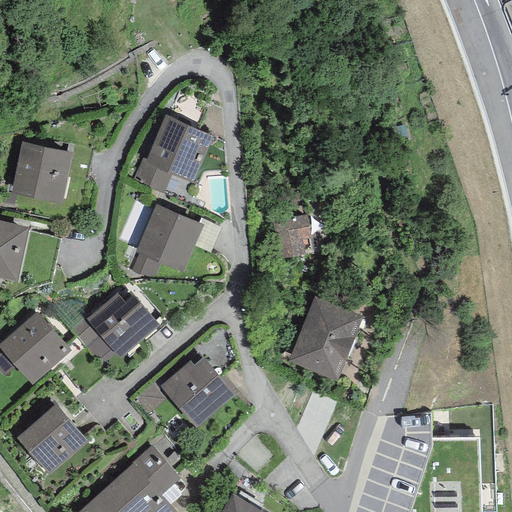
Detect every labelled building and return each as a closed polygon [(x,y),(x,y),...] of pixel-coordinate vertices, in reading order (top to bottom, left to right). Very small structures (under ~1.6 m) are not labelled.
[(145,160),(144,163),(171,175),(192,184),(212,136),(165,115),(145,160)] [(72,153),(21,142),(11,194),(60,204),(72,153)] [(163,194),(171,175),(144,163),(145,160),(142,158),(133,179),(163,194)] [(155,204),(134,252),(138,254),(160,264),(182,273),(194,246),(203,225),(198,223),(155,204)] [(279,259),(304,255),(301,240),(310,238),(306,215),(272,221),(279,259)] [(203,225),(194,246),(209,253),(221,228),(200,218),(198,223),(203,225)] [(27,228),(0,221),(0,278),(17,283),(27,228)] [(155,275),(160,264),(138,254),(130,271),(138,276),(155,275)] [(115,353),(120,358),(158,326),(133,296),(124,303),(117,293),(86,319),(115,353)] [(364,317),(314,296),(286,362),(336,383),(364,317)] [(71,351),(37,312),(0,342),(0,348),(2,351),(15,367),(31,385),(71,351)] [(101,364),(115,353),(86,319),(72,331),(101,364)] [(0,372),(3,377),(15,367),(2,351),(0,352),(0,372)] [(232,396),(202,358),(193,365),(189,361),(159,386),(195,428),(232,396)] [(147,414),(165,400),(152,384),(134,399),(147,414)] [(87,442),(55,404),(16,439),(48,475),(87,442)] [(481,511),(478,439),(431,440),(431,446),(409,511),(481,511)] [(132,464),(78,511),(175,511),(160,496),(179,479),(151,445),(131,463),(132,464)] [(260,511),(232,494),(221,511),(260,511)]
